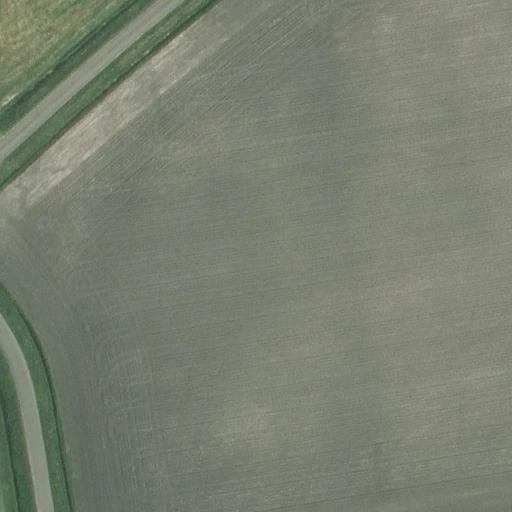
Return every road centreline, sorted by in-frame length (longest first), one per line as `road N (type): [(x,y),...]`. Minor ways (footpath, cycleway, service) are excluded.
road 1 (unclassified): [(0,154),(163,0)]
road 2 (unclassified): [(43,511),(17,356),(0,332)]
